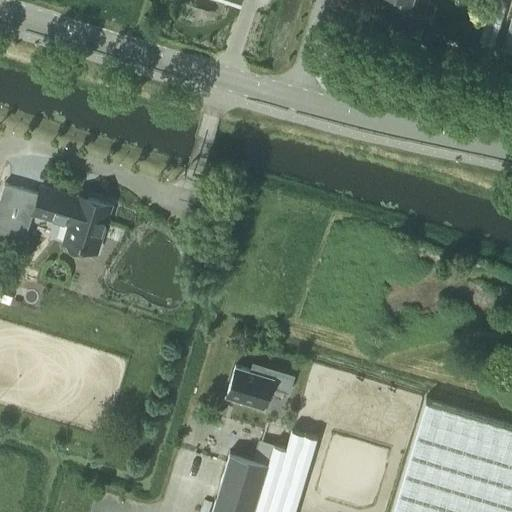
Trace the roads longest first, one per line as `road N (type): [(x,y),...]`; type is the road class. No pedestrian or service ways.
road 1 (tertiary): [(0,11),(342,113),(511,151)]
road 2 (unknown): [(219,95),(189,183),(177,192),(134,196),(23,163),(0,168)]
